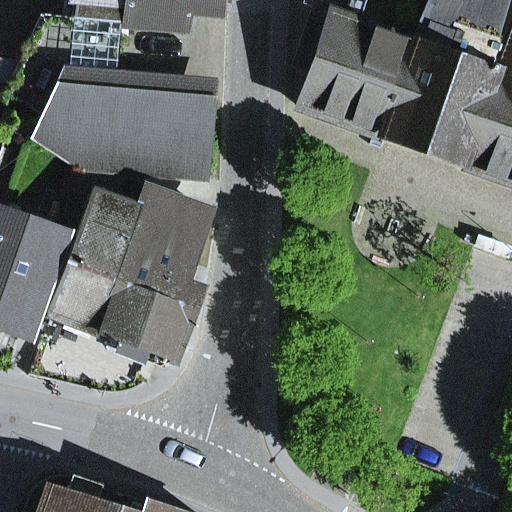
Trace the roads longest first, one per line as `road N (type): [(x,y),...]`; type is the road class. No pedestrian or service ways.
road 1 (tertiary): [(205,479),(236,258),(254,0)]
road 2 (tertiary): [(11,405),(205,479)]
